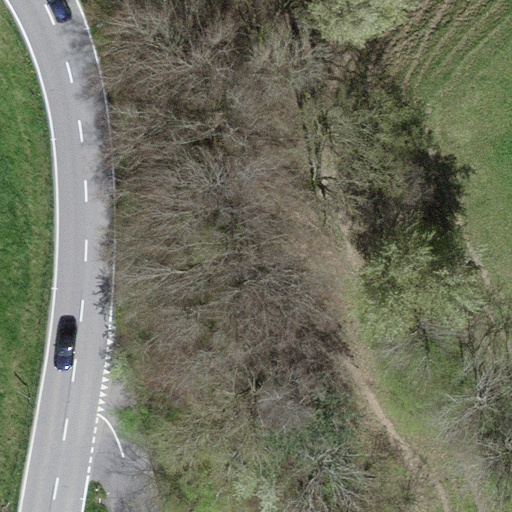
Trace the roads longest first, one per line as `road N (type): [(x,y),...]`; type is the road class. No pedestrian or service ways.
road 1 (secondary): [(70,407),(88,206),(78,109),(43,0)]
road 2 (unclassified): [(70,407),(98,412),(111,425),(129,511)]
